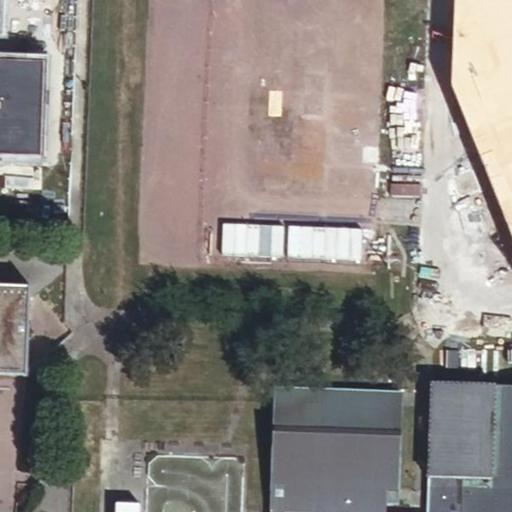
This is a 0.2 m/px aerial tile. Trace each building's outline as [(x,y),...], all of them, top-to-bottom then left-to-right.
[(0,0),(0,38),(9,39),(9,0),(0,0)] [(511,9),(501,14),(506,27),(465,43),(504,140),(511,159),(511,9)] [(0,162),(46,165),(50,57),(0,54),(0,162)] [(511,174),(511,159),(504,140),(490,145),(503,178),(511,174)] [(31,301),(32,289),(0,288),(0,376),(28,377),(28,376),(31,301)] [(72,335),(37,296),(31,301),(28,376),(72,335)] [(511,511),(511,391),(434,389),(429,511),(388,511),(389,492),(401,492),(404,407),(276,403),(271,511),(511,511)] [(404,407),(404,394),(276,390),(276,403),(404,407)] [(114,497),(112,511),(140,511),(141,498),(114,497)]
